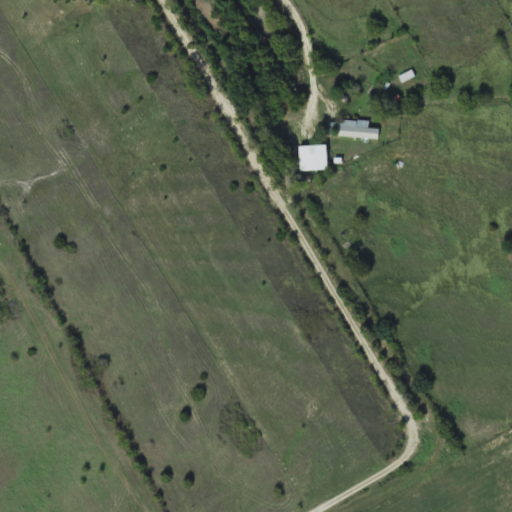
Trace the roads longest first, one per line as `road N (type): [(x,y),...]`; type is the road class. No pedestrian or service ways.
road 1 (residential): [(165,0),(411,428),(411,449),(371,488),(322,511)]
road 2 (residential): [(288,0),(307,34),(318,123),(339,120),(339,106)]
